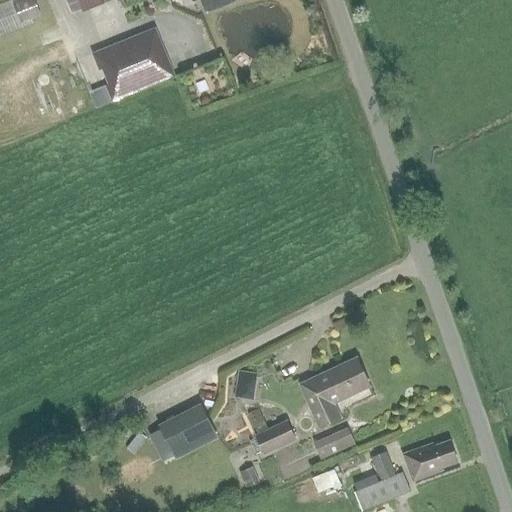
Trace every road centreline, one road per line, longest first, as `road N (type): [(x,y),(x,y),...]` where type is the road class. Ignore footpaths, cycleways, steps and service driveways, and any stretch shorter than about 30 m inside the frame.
road 1 (unclassified): [(422,260),(0,472)]
road 2 (unclassified): [(422,260),(332,0)]
road 3 (unclassified): [(508,511),(422,260)]
